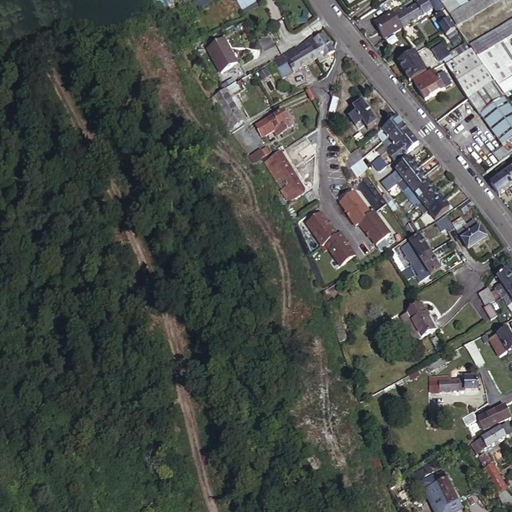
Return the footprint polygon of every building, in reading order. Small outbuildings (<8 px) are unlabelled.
[(197,10),(210,4),(208,0),(200,0),(194,3),(197,10)] [(239,0),(241,4),(245,11),(254,6),(252,0),(239,0)] [(390,11),(400,5),(396,0),(387,6),(390,11)] [(426,0),(419,5),(426,16),(434,10),(427,0),(426,0)] [(439,14),(446,9),(443,5),(439,0),(436,0),(432,4),(439,14)] [(447,11),(450,16),(461,9),(454,0),(448,0),(449,1),(443,5),(446,9),(447,11)] [(490,8),(503,0),(477,0),(469,5),(450,16),(458,28),(491,9),(490,8)] [(454,0),(461,9),(469,4),(465,0),(454,0)] [(409,11),(416,22),(426,16),(419,5),(409,11)] [(398,18),(407,12),(403,6),(394,12),(398,18)] [(404,27),(405,29),(416,22),(409,11),(407,12),(398,18),(404,27)] [(387,40),(404,27),(398,18),(394,12),(376,23),(387,40)] [(449,22),(443,14),(436,19),(442,27),(441,28),(442,29),(448,37),(457,30),(450,21),(449,22)] [(433,21),(440,31),(442,29),(441,28),(442,27),(436,19),(433,21)] [(507,41),(511,37),(511,21),(472,47),(474,50),(479,58),(507,41)] [(305,46),(307,48),(309,53),(313,50),(318,60),(321,65),(327,60),(326,59),(335,53),(324,35),(323,36),(321,33),(297,49),(298,51),(305,46)] [(507,95),(508,96),(503,88),(511,81),(511,75),(507,68),(511,64),(511,48),(507,41),(479,58),(495,79),(507,95)] [(223,76),(240,66),(227,42),(210,52),(223,76)] [(445,53),(450,50),(446,43),(435,49),(439,57),(445,53)] [(460,56),(469,50),(465,45),(456,50),(460,56)] [(305,46),(298,51),(302,57),(309,53),(307,48),(305,46)] [(309,53),(302,57),(293,63),(285,68),(291,76),(318,60),(313,50),(309,53)] [(449,60),(454,57),(452,53),(450,50),(445,53),(449,59),(449,60)] [(448,66),(468,99),(469,98),(495,79),(479,58),(474,50),(448,66)] [(302,57),(298,51),(289,56),(293,63),(302,57)] [(443,63),(449,59),(445,53),(439,57),(443,63)] [(418,54),(400,64),(411,82),(428,72),(418,54)] [(293,63),(289,56),(281,61),(285,67),(285,68),(293,63)] [(281,61),(275,65),(279,71),(285,67),(281,61)] [(434,71),(415,82),(419,90),(439,79),(434,71)] [(439,79),(445,91),(453,86),(446,74),(439,79)] [(439,79),(419,90),(426,102),(445,91),(439,79)] [(506,96),(507,95),(495,79),(469,98),(481,115),(482,113),(506,96)] [(511,81),(503,88),(508,96),(511,93),(511,81)] [(372,88),(367,82),(357,90),(362,96),(372,88)] [(225,91),(215,97),(235,128),(244,123),(225,91)] [(511,138),(511,103),(506,96),(482,113),(505,143),(511,138)] [(215,97),(211,100),(219,116),(228,131),(235,128),(215,97)] [(357,113),(355,115),(351,118),(357,127),(364,123),(370,131),(379,125),(363,102),(354,108),(357,113)] [(277,137),(293,130),(290,122),(286,113),(258,125),(263,137),(275,132),(277,137)] [(406,126),(400,118),(384,130),(390,138),(406,126)] [(396,146),(412,134),(406,126),(390,138),(391,139),(395,145),(396,146)] [(390,138),(384,130),(379,134),(385,143),(391,139),(390,138)] [(402,158),(420,145),(412,134),(396,146),(394,148),(402,158)] [(391,151),(394,148),(393,146),(395,145),(391,139),(385,143),(391,151)] [(301,154),(305,161),(318,153),(313,146),(301,154)] [(396,163),(402,158),(394,148),(391,151),(388,152),(396,163)] [(354,152),(348,156),(353,163),(361,158),(363,160),(364,159),(357,150),(354,152)] [(249,158),(254,165),(266,158),(262,151),(249,158)] [(288,187),(282,190),(282,191),(289,202),(306,191),(283,154),(272,160),(276,166),(281,174),(288,187)] [(383,157),(376,162),(383,170),(389,165),(383,157)] [(352,165),(353,167),(363,160),(361,158),(353,163),(352,165)] [(363,160),(353,167),(359,176),(369,169),(363,160)] [(419,168),(413,160),(397,172),(404,180),(419,168)] [(281,174),(276,166),(270,170),(275,178),(281,174)] [(425,176),(419,168),(404,180),(410,188),(425,176)] [(499,181),(507,191),(511,187),(511,171),(508,174),(499,181)] [(404,180),(397,172),(393,175),(399,184),(404,180)] [(275,178),(282,190),(288,187),(281,174),(275,178)] [(393,175),(383,183),(390,191),(398,185),(399,184),(393,175)] [(416,196),(432,184),(425,176),(410,188),(416,196)] [(398,185),(404,193),(410,188),(404,180),(399,184),(398,185)] [(494,184),(502,195),(507,191),(499,181),(494,184)] [(423,205),(438,193),(432,184),(416,196),(423,205)] [(404,193),(410,201),(416,196),(410,188),(404,193)] [(429,212),(444,201),(438,193),(423,205),(429,212)] [(371,218),(355,196),(341,207),(347,215),(349,215),(348,218),(357,229),(360,227),(368,238),(371,238),(371,240),(377,248),(391,238),(374,216),(371,218)] [(410,201),(417,209),(418,208),(423,205),(416,196),(410,201)] [(475,206),(470,200),(460,207),(464,214),(475,206)] [(451,209),(444,201),(429,212),(435,221),(451,209)] [(424,216),(429,212),(423,205),(418,208),(424,216)] [(328,246),(344,268),(358,257),(352,249),(350,249),(351,246),(342,235),(339,237),(331,226),(328,226),(328,224),(322,216),(308,226),(325,248),(328,246)] [(455,225),(449,217),(445,219),(449,227),(455,225)] [(406,218),(401,222),(404,226),(406,230),(412,225),(406,218)] [(457,225),(460,231),(470,226),(467,220),(457,225)] [(460,231),(461,233),(462,234),(464,238),(482,228),(478,222),(470,226),(460,231)] [(412,225),(406,230),(411,237),(418,232),(413,225),(412,225)] [(482,228),(464,238),(464,239),(470,249),(488,239),(482,228)] [(421,260),(431,254),(420,237),(410,244),(421,260)] [(416,264),(421,260),(410,244),(403,249),(413,266),(416,264)] [(407,270),(394,251),(390,253),(403,273),(407,270)] [(442,270),(431,254),(421,260),(427,269),(432,277),(442,270)] [(450,272),(462,264),(457,255),(444,263),(450,272)] [(427,269),(421,260),(416,264),(422,272),(427,269)] [(416,264),(413,266),(420,277),(418,278),(421,284),(427,280),(422,272),(416,264)] [(407,270),(403,273),(408,281),(415,276),(410,268),(407,270)] [(427,280),(432,277),(427,269),(422,272),(427,280)] [(511,295),(511,294),(511,278),(508,273),(499,279),(504,285),(511,295)] [(506,298),(511,295),(504,285),(497,290),(504,299),(506,298)] [(492,308),(493,307),(496,305),(498,304),(490,290),(481,294),(488,310),(492,308)] [(436,330),(423,304),(408,312),(422,338),(436,330)] [(499,320),(492,308),(488,310),(485,311),(493,324),(499,320)] [(414,342),(422,338),(408,312),(401,316),(414,342)] [(508,354),(511,352),(511,336),(509,331),(498,337),(508,354)] [(443,349),(437,337),(432,339),(439,351),(443,349)] [(508,354),(498,337),(491,341),(500,359),(508,354)] [(470,354),(478,368),(483,365),(475,351),(470,354)] [(448,365),(445,359),(428,368),(431,374),(448,365)] [(442,381),(442,378),(441,377),(431,377),(431,393),(441,393),(442,381)] [(467,380),(467,381),(467,393),(480,393),(479,380),(467,380)] [(451,393),(451,382),(442,381),(441,393),(451,393)] [(467,393),(467,381),(451,382),(451,393),(467,393)] [(511,420),(506,407),(494,412),(480,419),(486,433),(511,420)] [(464,419),(467,427),(478,422),(474,413),(464,419)] [(507,441),(511,438),(511,433),(509,428),(502,431),(507,441)] [(507,441),(502,431),(483,441),(488,451),(507,441)] [(488,451),(483,441),(477,445),(482,454),(488,451)] [(489,453),(479,459),(483,466),(493,461),(489,453)] [(486,473),(497,492),(508,485),(493,461),(483,466),(486,473)] [(436,482),(437,484),(448,479),(444,473),(434,478),(436,482)] [(437,484),(442,496),(454,490),(453,490),(448,479),(437,484)] [(405,488),(403,489),(399,491),(403,498),(408,495),(405,488)] [(442,496),(448,507),(459,501),(454,490),(442,496)] [(450,511),(459,511),(463,510),(459,501),(448,507),(450,511)]
